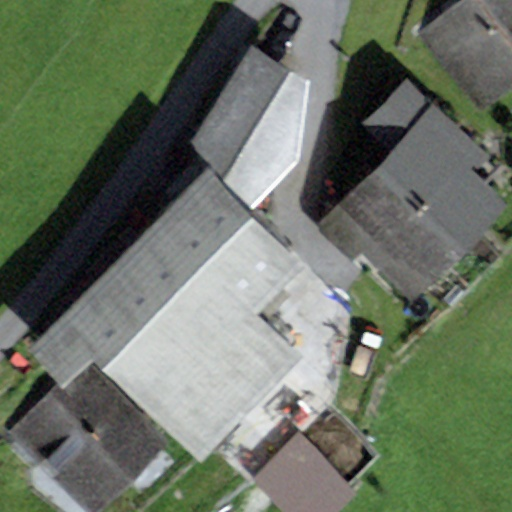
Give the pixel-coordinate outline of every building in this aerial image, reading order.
[(511,0),(470,0),(426,37),(478,101),(511,72),(511,0)] [(286,148),(295,80),(251,53),(209,122),(218,127),(206,147),(204,169),(38,338),(69,368),(99,337),(199,435),(289,343),(254,309),(275,287),(264,277),(291,250),(238,198),(286,148)] [(368,120),(406,156),(394,169),(456,228),(488,195),(457,165),(475,146),(407,80),(368,120)] [(360,232),(408,278),(456,228),(394,169),(383,181),(370,168),(320,220),(347,245),(360,232)] [(84,362),(16,433),(89,503),(157,432),(84,362)] [(321,511),(348,485),(297,435),(261,473),(301,511),(321,511)]
